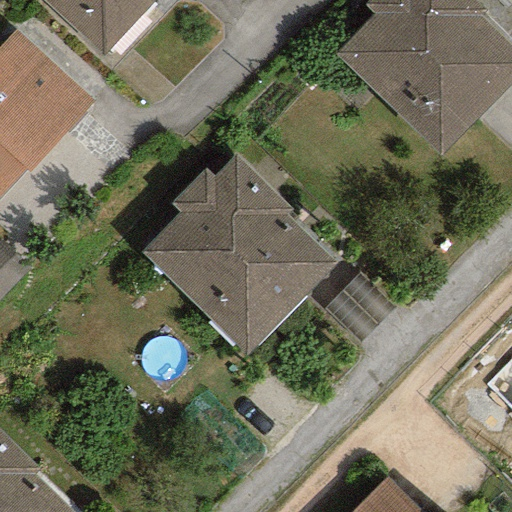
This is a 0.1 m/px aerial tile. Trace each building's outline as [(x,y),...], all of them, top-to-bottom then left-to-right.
[(153,0),(37,0),(99,58),(153,0)] [(367,0),(363,5),(373,15),(334,54),(438,157),(511,82),(511,48),(478,15),(483,10),(473,0),(367,0)] [(0,194),(23,170),(26,173),(91,102),(12,30),(0,43),(0,194)] [(211,177),(202,169),(168,202),(178,212),(138,253),(242,356),(334,265),(285,216),(289,211),(233,155),(211,177)] [(511,357),(485,384),(511,411),(511,357)] [(0,511),(66,511),(30,476),(37,469),(0,432),(0,511)] [(419,511),(384,478),(350,511),(419,511)]
